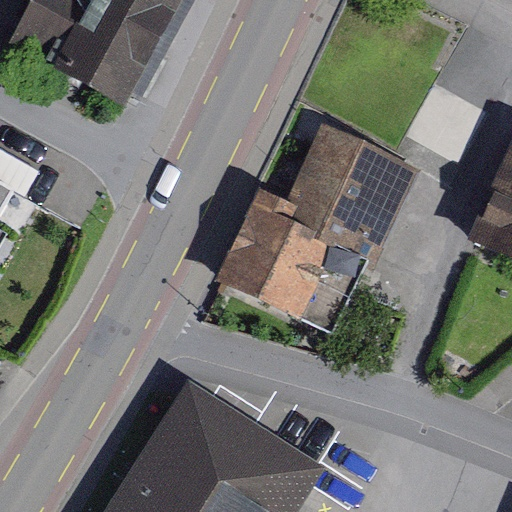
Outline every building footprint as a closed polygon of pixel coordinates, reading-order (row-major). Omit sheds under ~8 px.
[(42,0),(21,41),(61,62),(59,66),(132,105),(188,0),(42,0)] [(413,122),(466,146),(492,88),(439,65),(413,122)] [(430,171),(341,125),(302,201),(273,186),(227,275),(320,323),(360,245),(386,258),(430,171)] [(0,248),(41,173),(0,151),(0,248)] [(511,184),(490,231),(511,241),(511,184)] [(300,511),(325,472),(194,390),(117,511),(300,511)]
